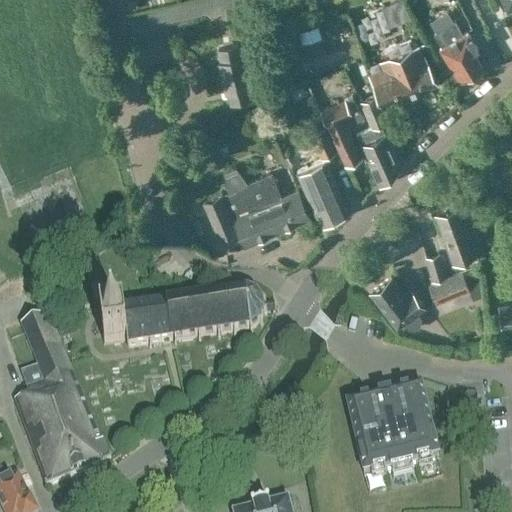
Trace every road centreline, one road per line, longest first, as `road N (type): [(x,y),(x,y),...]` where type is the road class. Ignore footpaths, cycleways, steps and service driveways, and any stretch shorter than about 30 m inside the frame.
road 1 (tertiary): [(76,511),(256,379),(302,307)]
road 2 (tertiary): [(302,307),(341,248),(511,87)]
road 3 (unclassified): [(302,307),(267,281),(205,270),(175,251),(147,160),(155,117)]
road 4 (residential): [(511,377),(392,361),(331,336),(302,307)]
road 5 (track): [(0,188),(51,246),(0,319)]
